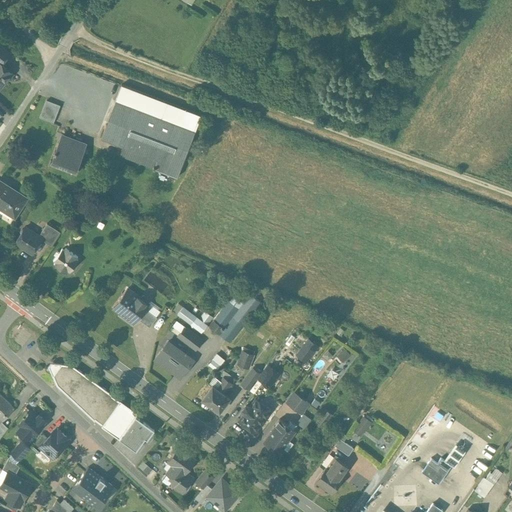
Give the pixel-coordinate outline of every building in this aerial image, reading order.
[(47,29),(42,26),(39,33),(43,36),(47,29)] [(9,54),(0,46),(0,63),(1,64),(9,54)] [(0,87),(8,79),(9,79),(13,74),(1,64),(0,63),(0,87)] [(201,115),(121,85),(101,138),(123,147),(119,155),(177,177),(201,115)] [(60,105),(46,100),(40,118),(53,123),(60,105)] [(86,143),(65,135),(62,141),(59,140),(55,151),(55,150),(54,153),(55,153),(52,161),(68,167),(69,164),(77,167),(86,143)] [(27,198),(0,180),(0,206),(15,217),(27,198)] [(47,222),(39,235),(42,237),(51,244),(50,245),(51,245),(60,231),(47,222)] [(25,226),(24,228),(22,228),(20,231),(21,233),(15,242),(32,253),(42,237),(39,235),(25,226)] [(78,257),(65,248),(64,250),(62,248),(53,261),(55,262),(54,264),(66,273),(67,271),(69,272),(78,260),(76,259),(78,257)] [(148,304),(127,288),(112,308),(134,323),(137,319),(145,309),(148,304)] [(224,328),(219,335),(229,343),(260,302),(250,294),(224,328)] [(228,301),(213,320),(224,328),(239,309),(228,301)] [(199,319),(183,307),(177,314),(201,333),(207,325),(199,319)] [(157,317),(145,309),(137,319),(149,328),(157,317)] [(213,318),(205,312),(199,319),(207,325),(213,318)] [(224,328),(213,320),(209,327),(219,335),(224,328)] [(202,341),(176,321),(172,326),(180,332),(177,337),(195,349),(202,341)] [(185,348),(177,343),(170,352),(179,358),(185,348)] [(305,344),(297,355),(305,361),(313,350),(305,344)] [(164,348),(149,369),(164,379),(179,358),(170,352),(164,348)] [(350,356),(345,350),(337,356),(343,362),(350,356)] [(253,355),(242,351),(239,359),(250,363),(253,355)] [(210,363),(217,368),(225,358),(217,353),(210,363)] [(113,394),(72,365),(61,364),(53,375),(57,384),(94,420),(95,419),(102,424),(119,400),(112,395),(113,394)] [(279,374),(268,366),(259,378),(270,386),(279,374)] [(252,368),(241,384),(248,388),(259,373),(252,368)] [(231,376),(224,371),(221,375),(222,377),(223,377),(227,380),(231,376)] [(227,380),(223,377),(222,377),(215,387),(224,393),(235,379),(231,376),(227,380)] [(215,387),(212,384),(202,399),(219,411),(229,397),(224,393),(215,387)] [(15,408),(0,393),(0,420),(1,422),(15,408)] [(305,401),(296,397),(294,404),(303,408),(305,401)] [(256,398),(250,406),(245,405),(243,409),(245,414),(239,421),(241,423),(241,426),(243,428),(246,427),(247,426),(254,432),(270,409),(256,398)] [(138,412),(120,399),(102,424),(101,425),(119,438),(135,415),(138,412)] [(303,408),(294,404),(286,413),(293,418),(294,417),(297,419),(303,408)] [(325,410),(316,422),(321,427),(331,414),(325,410)] [(37,416),(31,411),(19,424),(21,426),(17,431),(27,440),(32,435),(32,436),(44,423),(43,422),(45,420),(38,415),(37,416)] [(305,428),(311,418),(303,413),(297,423),(305,428)] [(154,429),(135,415),(119,438),(136,450),(145,438),(147,439),(154,429)] [(370,422),(364,417),(359,424),(365,428),(370,422)] [(296,431),(279,418),(273,428),(282,434),(284,430),(292,436),(296,431)] [(282,434),(273,428),(263,441),(278,453),(292,436),(284,430),(282,434)] [(60,430),(57,431),(56,429),(48,438),(41,446),(42,448),(45,450),(45,453),(50,457),(53,457),(68,440),(66,439),(66,436),(60,430)] [(43,434),(31,447),(37,453),(42,448),(41,446),(48,438),(43,434)] [(343,441),(340,438),(334,446),(348,455),(353,448),(343,441)] [(22,440),(11,452),(19,460),(30,448),(22,440)] [(195,458),(179,446),(178,447),(175,446),(171,451),(173,454),(168,461),(173,465),(168,472),(175,477),(172,480),(173,485),(183,492),(193,477),(189,474),(188,475),(185,472),(195,458)] [(20,466),(8,458),(2,469),(8,472),(15,475),(20,466)] [(347,466),(336,458),(328,469),(339,477),(347,466)] [(144,461),(139,465),(147,473),(151,468),(144,461)] [(440,465),(436,470),(427,463),(421,471),(437,483),(447,470),(440,465)] [(114,486),(88,467),(71,489),(97,508),(114,486)] [(328,469),(325,467),(315,481),(331,493),(341,479),(339,477),(328,469)] [(205,471),(197,481),(204,487),(212,476),(205,471)] [(15,475),(8,472),(0,486),(10,491),(6,498),(10,500),(19,506),(20,506),(31,484),(15,475)] [(496,480),(487,473),(485,478),(494,484),(496,480)] [(207,494),(225,510),(240,493),(222,477),(207,494)] [(485,478),(484,477),(481,482),(490,488),(494,484),(485,478)] [(490,488),(481,482),(478,486),(487,493),(490,488)] [(487,493),(478,486),(474,491),(484,497),(487,493)] [(57,499),(50,511),(52,511),(69,511),(70,511),(60,503),(57,499)] [(74,508),(64,499),(60,503),(70,511),(74,508)] [(19,506),(10,500),(7,506),(16,511),(19,506)] [(432,502),(425,511),(440,511),(442,510),(432,502)]
